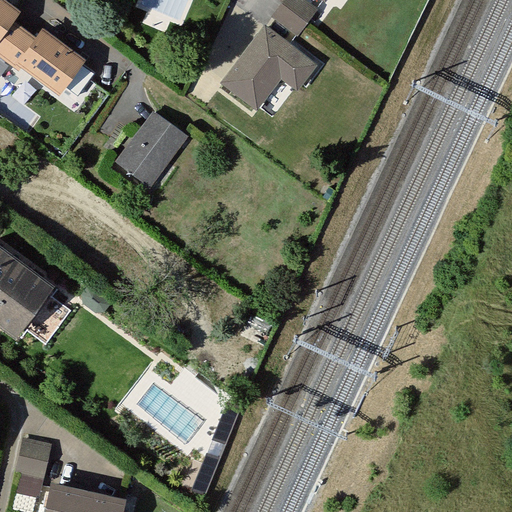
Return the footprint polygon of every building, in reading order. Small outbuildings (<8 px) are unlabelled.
[(0,0),(0,55),(23,71),(26,68),(63,94),(88,61),(47,31),(40,41),(15,24),(24,12),(5,0),(0,0)] [(317,4),(311,0),(279,0),(272,11),(300,30),(317,4)] [(327,58),(267,16),(223,78),(259,103),(282,71),(306,88),(327,58)] [(190,130),(156,105),(119,157),(153,181),(190,130)] [(66,272),(0,226),(0,225),(0,318),(22,334),(66,272)] [(44,507),(50,436),(23,434),(17,505),(44,507)] [(128,511),(132,492),(53,477),(46,511),(128,511)]
